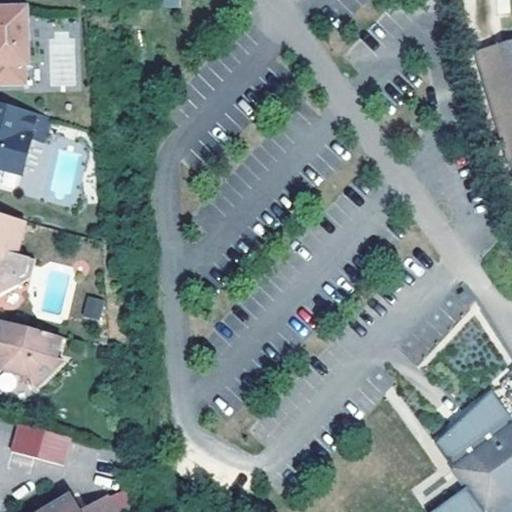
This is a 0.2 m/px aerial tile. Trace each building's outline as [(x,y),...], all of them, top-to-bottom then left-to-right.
[(0,83),(0,86),(26,86),(26,67),(30,67),(30,9),(0,9),(0,83)] [(511,36),(498,41),(511,88),(511,36)] [(511,88),(498,41),(477,48),(511,158),(511,88)] [(49,119),(0,106),(0,171),(16,177),(24,172),(33,141),(41,143),(49,119)] [(17,266),(28,224),(0,216),(0,298),(22,287),(13,273),(11,272),(13,265),(17,266)] [(88,295),(81,316),(98,322),(105,300),(88,295)] [(64,341),(0,322),(0,377),(5,374),(32,380),(35,395),(67,364),(58,362),(64,341)] [(511,511),(511,412),(492,387),(435,441),(467,484),(429,511),(511,511)] [(66,463),(71,435),(15,425),(10,453),(66,463)] [(78,511),(70,496),(42,511),(107,511),(106,497),(91,505),(95,511),(78,511)]
